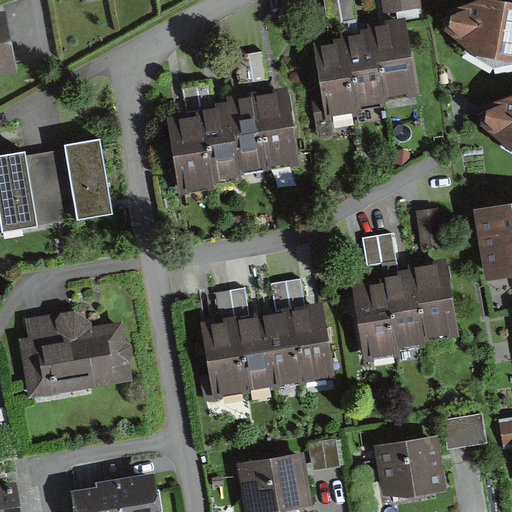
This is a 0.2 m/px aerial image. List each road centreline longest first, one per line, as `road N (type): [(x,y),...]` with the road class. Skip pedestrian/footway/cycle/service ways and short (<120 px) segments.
road 1 (residential): [(225,0),(151,39),(125,68),(153,261)]
road 2 (residential): [(153,261),(289,238),(431,163)]
road 3 (residential): [(182,440),(48,464),(52,511)]
road 4 (residential): [(153,261),(182,440)]
road 5 (residential): [(0,323),(24,285),(38,278),(153,261)]
